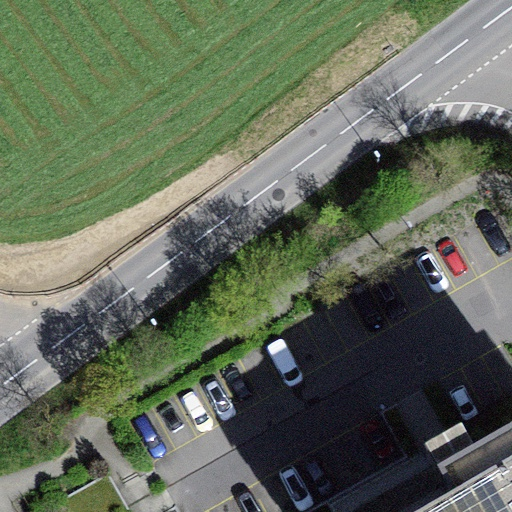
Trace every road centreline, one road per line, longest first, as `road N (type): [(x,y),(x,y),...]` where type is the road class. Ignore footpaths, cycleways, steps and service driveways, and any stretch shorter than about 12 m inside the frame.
road 1 (secondary): [(2,385),(511,6)]
road 2 (residential): [(511,314),(202,487)]
